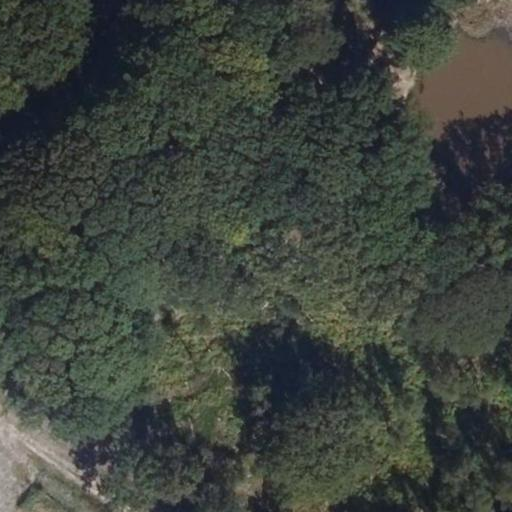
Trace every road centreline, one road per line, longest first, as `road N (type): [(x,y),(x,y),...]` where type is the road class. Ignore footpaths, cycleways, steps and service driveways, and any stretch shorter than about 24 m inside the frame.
road 1 (track): [(0,320),(238,0)]
road 2 (track): [(125,511),(0,419)]
